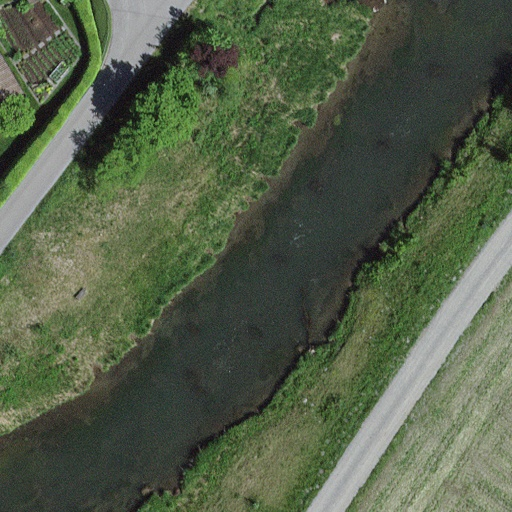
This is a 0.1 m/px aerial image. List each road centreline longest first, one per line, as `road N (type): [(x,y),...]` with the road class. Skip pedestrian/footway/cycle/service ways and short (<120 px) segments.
road 1 (track): [(511,239),(320,511)]
road 2 (residential): [(0,232),(177,0)]
